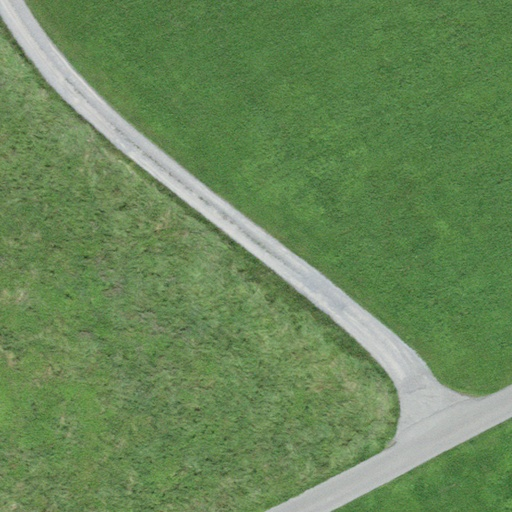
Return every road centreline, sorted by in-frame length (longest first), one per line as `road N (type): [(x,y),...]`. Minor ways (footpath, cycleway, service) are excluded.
road 1 (track): [(29,0),(76,88),(386,353),(452,435)]
road 2 (residential): [(511,402),(305,511)]
